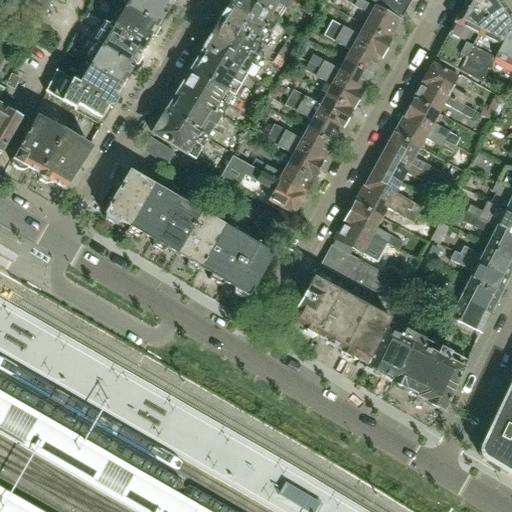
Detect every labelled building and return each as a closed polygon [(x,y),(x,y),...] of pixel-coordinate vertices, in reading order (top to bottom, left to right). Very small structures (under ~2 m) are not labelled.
[(51,0),(22,0),(22,1),(15,16),(38,26),(44,12),(45,13),(51,0)] [(157,25),(169,5),(160,0),(129,0),(126,7),(157,25)] [(276,24),(236,0),(232,0),(222,17),(225,18),(223,22),(221,26),(260,50),(263,47),(276,24)] [(289,2),(285,0),(236,0),(276,24),(277,21),(289,2)] [(398,22),(357,0),(342,0),(342,2),(352,7),(368,16),(363,26),(388,40),(398,22)] [(366,0),(400,19),(410,0),(366,0)] [(492,59),(511,20),(497,0),(466,0),(434,58),(435,59),(433,62),(457,75),(459,72),(480,83),(484,74),(492,59)] [(159,29),(156,26),(157,25),(126,7),(114,27),(145,45),(149,37),(154,38),(159,29)] [(511,69),(511,20),(492,59),(511,69)] [(388,40),(363,26),(357,36),(341,28),(330,22),(326,29),(337,35),(379,58),(380,59),(390,41),(388,40)] [(260,50),(221,26),(218,30),(215,28),(204,47),(247,73),(260,50)] [(139,54),(145,45),(114,27),(101,47),(132,66),(132,65),(137,66),(141,57),(139,54)] [(379,58),(337,35),(326,29),(322,37),(332,43),(348,51),(343,61),(369,76),(379,58)] [(270,67),(280,72),(292,45),(282,41),(270,67)] [(120,86),(132,66),(101,47),(89,67),(120,86)] [(247,73),(204,47),(203,49),(204,50),(192,69),(233,95),(247,73)] [(369,76),(343,61),(338,70),(322,62),(311,56),(307,63),(360,93),(369,76)] [(455,78),(457,75),(433,62),(432,65),(431,65),(420,84),(462,107),(467,98),(451,89),(456,79),(455,78)] [(360,93),(307,63),(303,71),(313,77),(313,78),(329,87),(324,96),(351,111),(361,93),(360,93)] [(115,95),(120,86),(89,67),(79,84),(77,88),(108,107),(108,106),(114,105),(117,99),(115,95)] [(233,95),(192,69),(178,91),(220,116),(233,95)] [(0,83),(6,87),(12,75),(4,71),(0,78),(0,83)] [(47,93),(43,100),(70,116),(73,111),(79,114),(76,119),(96,130),(99,126),(100,127),(111,109),(108,107),(77,88),(79,84),(57,71),(44,92),(47,93)] [(20,79),(12,75),(6,87),(14,90),(20,79)] [(462,107),(420,84),(411,100),(411,101),(437,114),(442,106),(458,115),(458,113),(462,107)] [(220,116),(178,91),(165,113),(207,138),(220,116)] [(351,111),(324,96),(318,106),(302,97),(296,94),(292,92),(288,99),(298,105),(340,128),(341,129),(351,111)] [(480,116),(481,117),(489,120),(490,121),(501,99),(494,96),(486,112),(483,110),(480,116)] [(340,128),(298,105),(288,99),(284,107),(294,112),(310,121),(305,131),(331,145),(340,128)] [(432,124),(437,114),(411,101),(401,118),(444,141),(448,133),(432,124)] [(0,153),(20,119),(0,106),(0,153)] [(262,106),(260,110),(269,115),(271,111),(262,106)] [(458,113),(469,119),(473,113),(462,107),(458,113)] [(207,138),(165,113),(151,135),(193,161),(207,138)] [(35,176),(61,131),(34,115),(10,160),(12,161),(11,163),(12,166),(15,170),(21,172),(24,171),(25,169),(35,176)] [(444,141),(401,118),(393,134),(418,149),(424,139),(440,148),(444,141)] [(331,145),(305,131),(300,140),(283,131),(273,125),(269,133),(279,139),(321,162),(331,145)] [(62,191),(88,148),(61,131),(35,176),(36,176),(38,181),(45,185),(49,184),(62,191)] [(321,162),(279,139),(269,133),(265,141),(275,146),(291,155),(285,166),(311,180),(313,181),(323,163),(321,162)] [(455,147),(459,139),(448,133),(444,141),(455,147)] [(413,159),(418,149),(393,134),(392,134),(382,152),(424,175),(436,182),(440,174),(428,168),(413,159)] [(451,155),(455,147),(444,141),(440,148),(451,155)] [(424,175),(382,152),(372,170),(373,170),(399,184),(404,174),(420,183),(432,190),(436,182),(424,175)] [(192,166),(181,158),(176,166),(188,173),(192,166)] [(249,168),(238,161),(231,158),(218,179),(219,180),(225,183),(234,188),(238,190),(245,176),(249,168)] [(311,180),(285,166),(281,175),(264,166),(255,161),(251,169),(260,174),(270,179),(302,197),(311,180)] [(302,197),(270,179),(251,169),(249,168),(245,176),(266,187),(266,188),(272,191),(266,202),(292,216),(302,197)] [(511,171),(508,170),(504,168),(495,185),(511,193),(511,171)] [(394,194),(399,184),(373,170),(363,187),(405,211),(415,217),(420,208),(410,203),(394,194)] [(127,229),(152,186),(128,172),(103,214),(105,215),(104,220),(114,225),(117,223),(127,229)] [(511,193),(495,185),(491,192),(495,194),(490,204),(504,211),(504,212),(511,216),(511,193)] [(151,242),(176,199),(152,186),(127,229),(125,232),(139,240),(141,237),(151,242)] [(405,211),(363,187),(354,204),(380,218),(385,209),(401,218),(411,224),(415,217),(405,211)] [(175,256),(199,213),(176,199),(151,242),(151,247),(160,253),(164,250),(175,256)] [(375,228),(380,218),(354,204),(344,222),(344,223),(386,246),(395,251),(397,253),(402,244),(391,237),(375,228)] [(511,216),(504,212),(499,221),(466,205),(462,214),(511,238),(511,216)] [(199,271),(223,227),(199,213),(175,256),(185,263),(185,267),(195,272),(198,270),(199,271)] [(511,238),(462,214),(459,220),(491,237),(486,248),(511,260),(511,238)] [(386,246),(344,223),(334,241),(360,255),(366,245),(382,254),(382,253),(401,263),(405,256),(401,254),(397,253),(395,251),(386,246)] [(430,241),(438,245),(447,228),(439,224),(430,241)] [(222,284),(246,241),(223,227),(199,271),(209,276),(207,280),(220,287),(222,284)] [(246,298),(271,255),(246,241),(222,284),(233,290),(233,295),(242,300),(245,298),(246,298)] [(315,337),(351,271),(356,261),(331,247),(289,322),(301,328),(300,330),(302,333),(304,335),(309,337),(314,338),(315,337)] [(511,269),(511,260),(486,248),(481,258),(463,249),(460,256),(459,257),(507,280),(511,269)] [(456,265),(459,257),(460,256),(450,251),(447,257),(451,259),(450,261),(456,265)] [(507,280),(459,257),(456,265),(473,273),(468,283),(498,298),(507,280)] [(339,352),(381,275),(356,261),(351,271),(315,337),(325,342),(324,343),(339,352)] [(365,366),(388,322),(406,289),(381,275),(339,352),(338,353),(341,357),(344,359),(347,360),(353,361),(354,360),(365,366)] [(498,298),(468,283),(463,293),(445,284),(441,292),(441,293),(489,316),(498,298)] [(441,293),(441,292),(426,285),(422,293),(437,300),(439,297),(441,293)] [(489,316),(441,293),(439,297),(437,300),(455,309),(450,320),(456,323),(455,324),(459,326),(459,324),(479,334),(489,316)] [(390,381),(414,335),(388,322),(365,366),(364,368),(390,381)] [(451,349),(458,336),(449,331),(442,345),(451,349)] [(416,396),(440,348),(414,335),(390,381),(389,383),(416,396)] [(415,398),(443,412),(467,361),(440,348),(416,396),(415,398)] [(511,379),(511,382),(510,381),(500,403),(501,403),(493,419),(492,419),(486,433),(479,447),(479,448),(478,448),(478,449),(478,450),(478,451),(478,452),(478,453),(478,454),(478,455),(478,456),(479,456),(479,457),(479,458),(480,458),(480,459),(481,459),(481,460),(482,460),(482,461),(484,462),(498,470),(506,475),(508,476),(511,478),(511,379)] [(0,435),(89,487),(132,511),(207,511),(109,455),(0,391),(0,435)] [(43,511),(0,487),(0,511),(43,511)]
